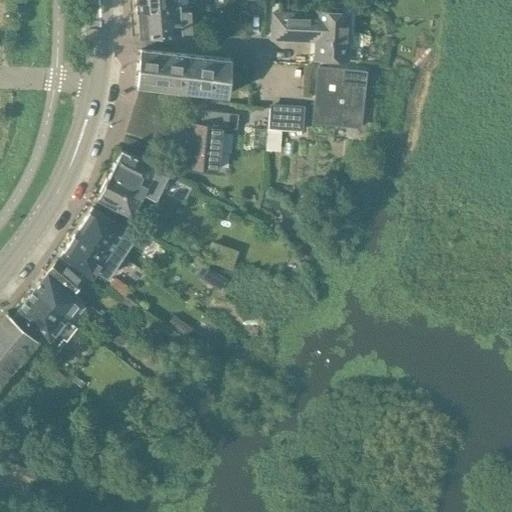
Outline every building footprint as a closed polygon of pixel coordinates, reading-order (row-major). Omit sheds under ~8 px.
[(134,0),(136,10),(178,8),(177,0),(134,0)] [(178,8),(136,10),(138,35),(138,36),(180,33),(180,30),(191,30),(190,9),(178,10),(178,8)] [(272,13),(271,38),(315,40),(314,59),(346,61),(348,13),(316,12),(316,15),(272,13)] [(229,58),(140,50),(136,86),(226,94),(229,58)] [(317,67),(314,97),(321,98),(319,122),(338,124),(358,126),(360,102),(359,97),(357,92),(354,89),(350,86),(346,84),(339,83),(339,81),(362,83),(364,71),(340,69),(317,67)] [(267,109),(266,128),(280,129),(300,131),(301,111),(267,109)] [(187,138),(184,166),(216,169),(220,127),(236,129),(237,113),(201,110),(200,124),(185,122),(183,138),(187,138)] [(120,149),(96,199),(130,215),(140,195),(153,201),(167,172),(154,166),(154,165),(144,161),(120,149)] [(91,207),(77,229),(108,250),(119,257),(128,241),(118,235),(122,228),(91,207)] [(134,241),(140,230),(130,223),(123,234),(134,241)] [(108,250),(77,229),(60,255),(91,276),(95,269),(106,276),(119,257),(108,250)] [(57,259),(46,273),(75,295),(79,290),(74,287),(81,278),(57,259)] [(211,271),(204,282),(219,291),(225,281),(225,279),(211,271)] [(75,295),(46,273),(15,313),(48,339),(80,298),(75,295)] [(113,279),(107,286),(123,297),(128,290),(113,279)] [(0,381),(35,340),(4,314),(0,318),(0,381)] [(129,335),(116,326),(108,337),(121,346),(129,335)]
